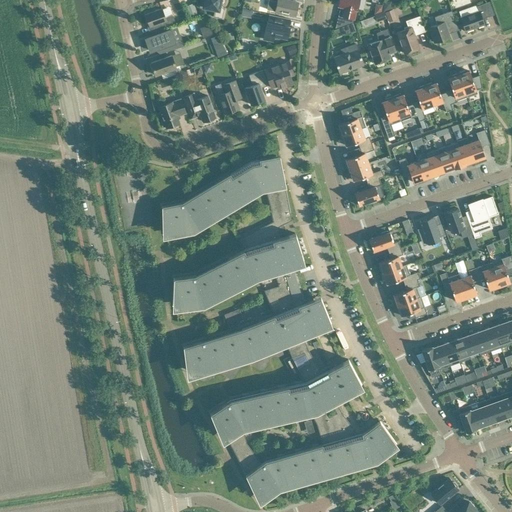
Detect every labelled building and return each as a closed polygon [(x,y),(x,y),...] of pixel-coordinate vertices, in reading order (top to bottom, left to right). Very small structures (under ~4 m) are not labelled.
[(203,0),(202,7),(215,10),(213,16),(222,18),(224,9),(220,4),(221,0),(203,0)] [(269,0),(267,10),(275,11),(295,16),(298,2),(287,0),(269,0)] [(358,0),(339,0),(338,6),(344,7),(342,16),(354,19),(356,10),(357,10),(358,0)] [(174,13),(180,10),(177,3),(171,5),(174,13)] [(193,3),(185,6),(189,18),(198,15),(193,3)] [(488,17),(484,7),(483,4),(477,6),(479,11),(460,17),(465,31),(484,24),(482,19),(488,17)] [(172,14),(165,17),(162,9),(159,10),(159,9),(155,10),(155,11),(145,15),(151,32),(175,23),(172,14)] [(252,11),(242,9),(241,16),(251,18),(252,11)] [(393,9),(385,12),(389,22),(396,19),(393,9)] [(458,30),(455,20),(452,11),(434,17),(437,24),(429,27),(434,42),(449,37),(448,34),(458,30)] [(377,21),(386,18),(384,12),(374,15),(377,21)] [(290,19),(280,17),(269,14),(267,21),(264,33),(265,33),(263,39),(273,41),(274,35),(287,38),(288,32),(292,32),(293,27),(288,26),(290,19)] [(425,31),(422,22),(419,16),(406,21),(408,26),(404,27),(404,30),(397,32),(404,53),(419,48),(415,35),(425,31)] [(210,26),(200,29),(204,39),(213,36),(210,26)] [(393,44),(390,34),(388,29),(376,33),(379,40),(368,44),(375,64),(390,58),(386,46),(393,44)] [(169,30),(155,35),(146,38),(150,51),(158,48),(160,54),(181,47),(178,40),(174,41),(169,30)] [(233,32),(225,34),(227,42),(235,40),(233,32)] [(349,52),(333,57),(339,73),(364,65),(356,44),(348,47),(349,52)] [(223,45),(215,48),(218,57),(227,54),(223,45)] [(182,72),(179,65),(175,67),(172,55),(151,62),(151,64),(150,64),(151,70),(153,69),(155,75),(161,73),(163,78),(182,72)] [(211,64),(215,70),(220,68),(217,61),(211,64)] [(290,71),(292,70),(289,61),(265,70),(271,87),(277,85),(278,87),(283,85),(283,86),(293,83),(290,75),(288,74),(287,72),(289,70),(290,71)] [(469,67),(457,71),(458,73),(466,95),(477,91),(476,89),(472,77),(469,67)] [(268,85),(265,75),(263,70),(249,75),(252,85),(245,88),(251,104),(265,99),(261,87),(268,85)] [(466,95),(458,73),(452,75),(452,77),(448,78),(452,90),(446,92),(451,104),(457,102),(457,101),(467,97),(466,95)] [(181,74),(167,79),(169,84),(183,79),(181,74)] [(472,77),(476,89),(482,87),(480,75),(472,77)] [(241,98),(236,84),(235,80),(223,84),(225,91),(225,92),(218,95),(224,114),(239,108),(235,100),(241,98)] [(431,82),(425,85),(432,105),(442,101),(446,112),(453,109),(451,104),(446,92),(440,94),(436,82),(432,84),(431,82)] [(432,105),(425,85),(419,87),(419,88),(415,90),(419,101),(413,104),(417,116),(419,121),(426,119),(422,109),(432,105)] [(215,117),(212,108),(208,95),(196,100),(194,93),(183,97),(191,118),(201,115),(203,121),(206,120),(206,121),(208,121),(210,121),(212,120),(213,119),(213,118),(215,117)] [(417,116),(413,104),(407,106),(403,94),(399,96),(398,94),(392,96),(401,121),(411,117),(411,118),(417,116)] [(401,121),(392,96),(386,99),(386,100),(382,102),(387,115),(381,117),(388,138),(395,135),(391,124),(401,121)] [(172,102),(168,103),(159,106),(163,120),(162,120),(164,126),(165,125),(166,127),(179,123),(177,116),(186,113),(181,99),(172,102)] [(352,112),(350,107),(341,110),(343,116),(348,114),(352,112)] [(338,129),(341,135),(361,128),(366,127),(360,110),(352,112),(348,114),(350,120),(338,124),(340,129),(338,129)] [(357,141),(360,147),(372,143),(369,137),(365,138),(361,128),(341,135),(343,141),(344,141),(346,145),(357,141)] [(479,136),(468,140),(469,143),(474,159),(487,154),(484,144),(490,142),(485,128),(477,131),(479,136)] [(465,164),(459,147),(457,142),(447,146),(448,150),(455,168),(465,164)] [(346,164),(348,170),(368,163),(365,153),(374,150),(372,143),(360,147),(351,150),(353,156),(346,159),(347,163),(346,164)] [(474,159),(469,143),(459,147),(465,164),(475,160),(474,159)] [(455,168),(448,150),(447,146),(436,149),(438,154),(444,171),(454,168),(455,168)] [(444,171),(438,154),(436,149),(426,153),(428,157),(434,175),(444,171)] [(240,239),(245,249),(281,237),(279,226),(292,219),(286,185),(279,153),(259,157),(250,159),(185,198),(179,202),(162,205),(167,232),(192,228),(266,183),(273,221),(240,239)] [(434,175),(428,157),(417,161),(424,178),(434,175)] [(424,178),(417,161),(407,165),(405,158),(399,160),(403,174),(410,172),(413,182),(424,178)] [(365,176),(367,182),(379,178),(384,176),(381,169),(372,173),(368,163),(348,170),(350,176),(352,176),(353,180),(365,176)] [(379,178),(367,182),(369,188),(355,193),(359,205),(371,201),(371,202),(378,200),(377,198),(379,198),(375,186),(381,184),(379,178)] [(144,189),(136,192),(138,198),(146,196),(144,189)] [(488,217),(498,213),(492,196),(482,199),(469,204),(473,218),(468,220),(473,234),(474,238),(481,235),(480,232),(492,228),(488,217)] [(445,212),(452,232),(460,230),(462,237),(473,234),(468,220),(463,222),(457,208),(445,212)] [(422,227),(417,228),(420,236),(425,235),(428,243),(440,238),(441,239),(440,236),(445,235),(441,222),(436,224),(433,216),(420,220),(422,227)] [(386,246),(389,252),(400,248),(398,241),(393,243),(389,232),(388,232),(387,231),(381,233),(381,234),(369,239),(373,251),(386,246)] [(264,290),(274,315),(303,302),(301,298),(302,297),(293,267),(290,267),(290,264),(304,260),(296,232),(281,237),(245,249),(195,274),(174,277),(177,304),(202,301),(256,274),(273,268),(278,284),(264,290)] [(381,273),(402,266),(398,256),(403,254),(400,248),(389,252),(391,258),(379,262),(381,266),(379,267),(381,273)] [(491,262),(500,287),(506,285),(506,283),(510,282),(506,270),(511,267),(511,258),(511,255),(501,258),(503,263),(493,266),(491,262)] [(491,262),(474,268),(479,280),(485,278),(489,289),(493,288),(494,289),(500,287),(491,262)] [(420,278),(418,272),(410,274),(406,264),(402,266),(381,273),(383,279),(385,279),(387,283),(402,278),(404,284),(417,279),(420,278)] [(458,273),(458,274),(467,299),(473,296),(472,295),(477,293),(473,282),(479,280),(474,268),(468,270),(470,275),(460,278),(458,273)] [(432,269),(423,270),(426,284),(435,282),(432,269)] [(467,299),(458,274),(448,277),(446,272),(439,274),(445,291),(451,289),(455,301),(460,299),(460,301),(467,299)] [(420,296),(417,287),(418,286),(419,286),(417,279),(404,284),(406,290),(394,294),(395,299),(394,299),(396,305),(420,296)] [(285,340),(304,382),(321,373),(309,350),(304,336),(332,325),(321,295),(303,302),(274,315),(241,328),(184,345),(192,372),(250,354),(285,340)] [(427,313),(424,306),(421,297),(421,296),(420,296),(396,305),(398,312),(400,311),(401,315),(413,311),(415,317),(427,313)] [(232,311),(224,314),(229,327),(238,324),(232,311)] [(511,319),(503,322),(511,344),(511,343),(511,319)] [(503,322),(493,326),(501,347),(500,343),(509,339),(510,344),(511,344),(503,322)] [(493,326),(483,330),(490,351),(501,347),(493,326)] [(483,330),(473,333),(480,355),(490,351),(483,330)] [(473,333),(463,337),(470,358),(471,358),(469,354),(478,350),(480,355),(473,333)] [(463,337),(452,340),(460,362),(470,358),(463,337)] [(452,340),(442,344),(450,365),(460,362),(452,340)] [(442,344),(432,348),(440,369),(450,365),(442,344)] [(440,369),(432,348),(432,346),(422,350),(429,369),(438,366),(439,369),(440,369)] [(321,373),(304,382),(230,399),(210,412),(225,435),(246,475),(261,462),(247,442),(244,428),(313,412),(317,423),(322,444),(357,434),(342,412),(336,401),(363,386),(348,358),(321,373)] [(511,369),(502,373),(504,378),(511,375),(511,369)] [(467,382),(465,375),(464,375),(454,379),(455,382),(457,385),(467,382)] [(455,390),(448,392),(451,400),(458,398),(455,390)] [(511,400),(509,392),(499,395),(506,417),(511,414),(511,400)] [(499,395),(489,399),(496,420),(506,417),(499,395)] [(489,399),(479,402),(486,424),(496,420),(489,399)] [(478,401),(468,405),(476,427),(486,424),(479,402),(478,401)] [(477,428),(476,427),(468,405),(458,408),(462,419),(464,425),(466,432),(477,428)] [(261,462),(246,475),(262,497),(278,485),(376,457),(397,442),(380,419),(362,432),(357,434),(322,444),(261,462)] [(435,495),(443,506),(462,493),(461,491),(461,490),(459,487),(458,487),(454,482),(435,495)] [(446,511),(473,511),(476,510),(469,501),(460,508),(456,504),(447,511),(446,511)]
